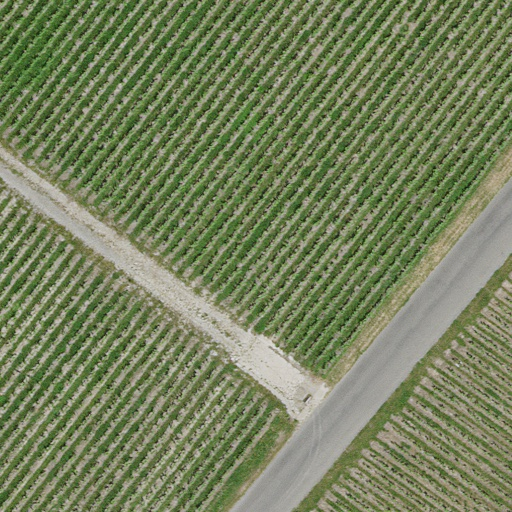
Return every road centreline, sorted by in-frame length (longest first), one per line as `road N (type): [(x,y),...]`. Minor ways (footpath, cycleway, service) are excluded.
road 1 (track): [(346,424),(0,167)]
road 2 (unclassified): [(511,231),(275,511)]
